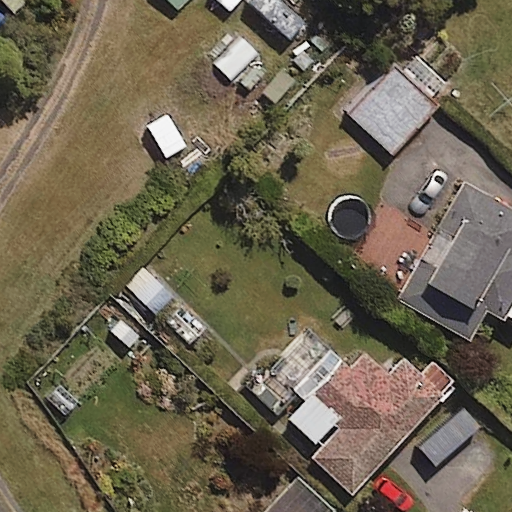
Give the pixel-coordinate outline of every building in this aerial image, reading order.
[(25,0),(0,0),(0,4),(10,15),(25,0)] [(165,0),(175,8),(182,0),(165,0)] [(278,45),(298,24),(273,0),(255,0),(244,12),(278,45)] [(236,92),(262,68),(236,40),(210,63),(236,92)] [(388,154),(432,105),(389,65),(344,115),(388,154)] [(511,212),(457,182),(391,300),(463,340),(481,309),(511,325),(511,212)] [(184,346),(202,328),(140,268),(122,286),(184,346)] [(71,414),(114,362),(83,335),(39,387),(71,414)] [(344,366),(334,357),(276,418),(310,451),(306,455),(345,492),(448,384),(425,362),(414,374),(398,359),(382,376),(357,352),(344,366)] [(325,511),(293,480),(262,511),(325,511)]
